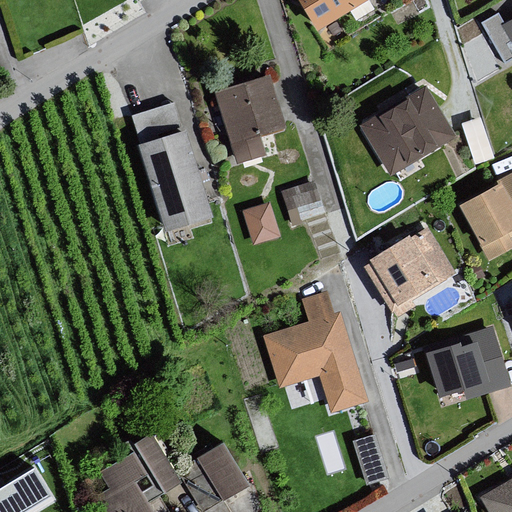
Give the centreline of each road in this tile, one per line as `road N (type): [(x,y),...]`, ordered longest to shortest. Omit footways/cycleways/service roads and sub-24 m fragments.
road 1 (residential): [(193,0),(0,120)]
road 2 (unknown): [(262,0),(315,166)]
road 3 (residential): [(511,439),(391,511)]
